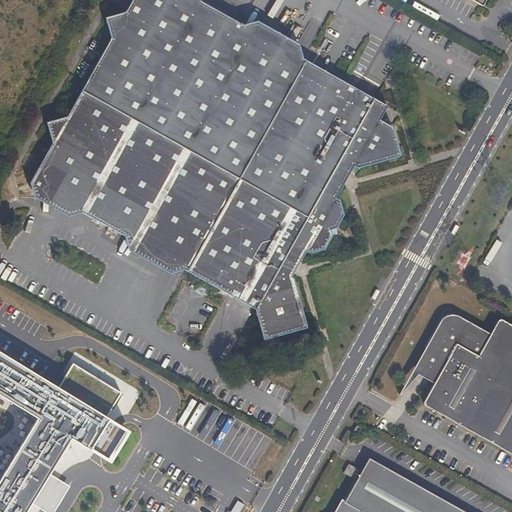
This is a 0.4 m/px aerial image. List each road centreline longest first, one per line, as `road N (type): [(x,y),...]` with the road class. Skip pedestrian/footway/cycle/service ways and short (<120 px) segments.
road 1 (unclassified): [(276,511),(511,93)]
road 2 (unknown): [(118,317),(30,260),(51,231),(67,228),(120,251),(132,285)]
road 3 (unknown): [(320,432),(118,317)]
road 4 (unknown): [(506,103),(322,0)]
road 5 (unknown): [(350,379),(511,481)]
